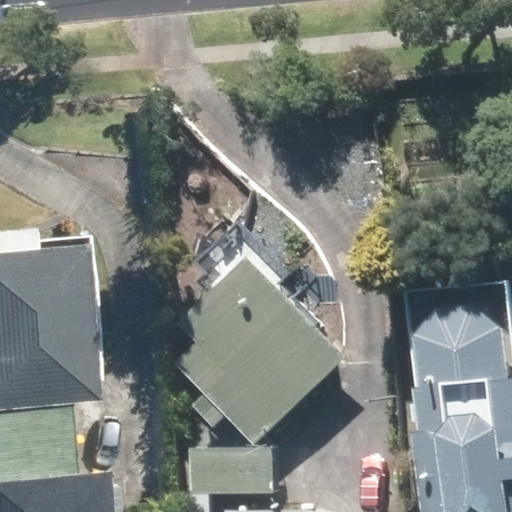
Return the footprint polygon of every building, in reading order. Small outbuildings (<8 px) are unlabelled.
[(0,217),(0,439),(75,434),(73,394),(100,393),(89,230),(34,234),(33,216),(0,217)] [(190,355),(219,385),(205,400),(224,419),(238,406),(266,435),(360,348),(264,247),(195,312),(214,333),(190,355)] [(511,511),(511,303),(510,273),(406,281),(424,511),(511,511)] [(0,439),(0,511),(118,511),(116,478),(109,478),(108,460),(77,462),(75,434),(0,439)] [(282,442),(203,443),(203,488),(282,488),(282,442)] [(196,511),(226,511),(227,499),(197,497),(196,511)] [(244,501),(243,511),(326,511),(327,504),(244,501)]
